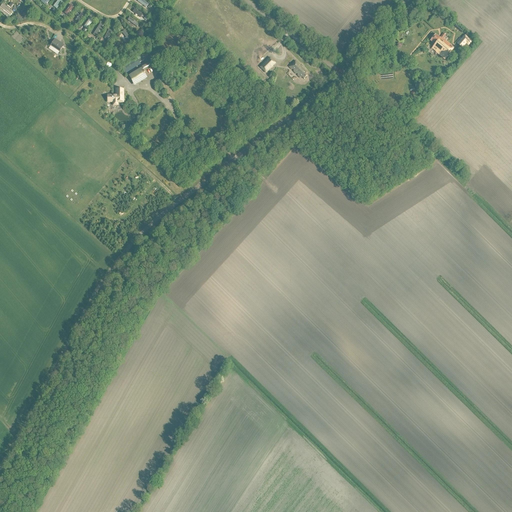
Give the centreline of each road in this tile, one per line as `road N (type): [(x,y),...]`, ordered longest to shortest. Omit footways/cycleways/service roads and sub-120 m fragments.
road 1 (unclassified): [(0,469),(125,250),(342,75)]
road 2 (unclassified): [(342,75),(244,0)]
